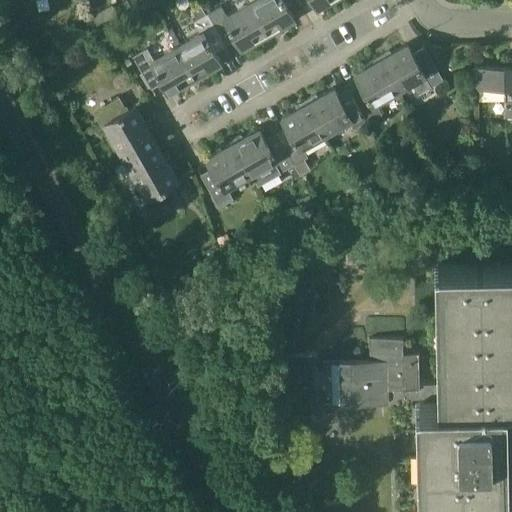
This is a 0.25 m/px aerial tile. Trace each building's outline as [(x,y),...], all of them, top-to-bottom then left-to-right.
[(290,10),(300,4),(298,0),(249,0),(250,1),(267,33),(294,17),(290,10)] [(241,48),(267,33),(250,1),(227,15),(221,4),(208,12),(227,45),(237,40),(241,48)] [(112,5),(92,15),(99,28),(119,17),(112,5)] [(199,32),(176,45),(194,77),(221,61),(216,52),(227,45),(208,12),(193,20),(199,32)] [(407,43),(381,58),(398,89),(411,82),(418,94),(443,79),(424,46),(413,53),(407,43)] [(168,92),(194,77),(176,45),(154,59),(147,47),(132,55),(151,88),(163,82),(168,92)] [(398,89),(381,58),(354,74),(360,83),(349,89),(368,122),(382,114),(376,102),(398,89)] [(511,64),(474,66),(474,86),(505,85),(505,93),(511,93),(511,64)] [(354,130),(368,122),(349,89),(339,95),(334,87),(307,103),(324,134),(348,120),(354,130)] [(122,154),(125,160),(156,142),(135,104),(126,109),(119,95),(93,111),(101,125),(104,123),(122,154)] [(275,131),(293,164),(294,164),(300,174),(311,168),(305,158),(308,156),(302,146),(324,134),(307,103),(281,117),(285,125),(275,131)] [(280,172),(293,164),(275,131),(264,137),(259,127),(232,142),(250,174),(273,161),(280,172)] [(178,179),(156,142),(125,160),(146,197),(143,199),(151,213),(177,198),(170,184),(178,179)] [(234,198),(227,187),(250,174),(232,142),(205,158),(211,167),(200,174),(219,207),(234,198)] [(122,154),(107,163),(110,169),(114,167),(125,160),(122,154)] [(493,184),(480,184),(480,200),(493,200),(493,184)] [(228,232),(218,237),(222,247),(232,243),(228,232)] [(389,398),(424,397),(424,401),(419,401),(421,511),(504,511),(502,400),(511,399),(511,262),(438,264),(441,383),(419,384),(419,352),(403,352),(403,336),(369,337),(369,359),(339,360),(340,404),(389,403),(389,398)] [(250,279),(261,278),(261,263),(250,263),(250,279)]
